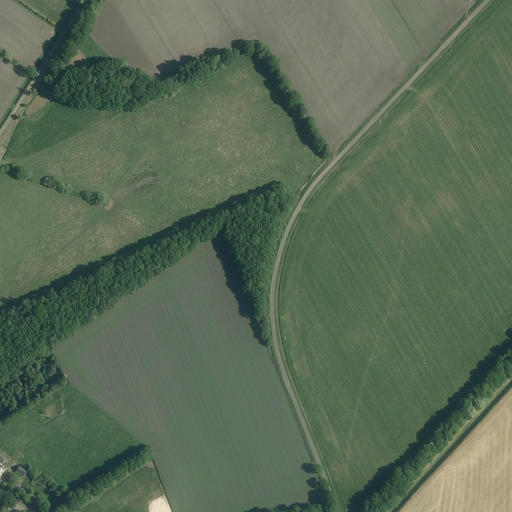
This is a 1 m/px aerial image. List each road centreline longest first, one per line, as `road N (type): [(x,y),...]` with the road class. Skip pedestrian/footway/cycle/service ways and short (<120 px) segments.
road 1 (unclassified): [(334,511),(279,361),(271,307),(281,247),(310,188),(486,0)]
road 2 (track): [(89,0),(0,142)]
